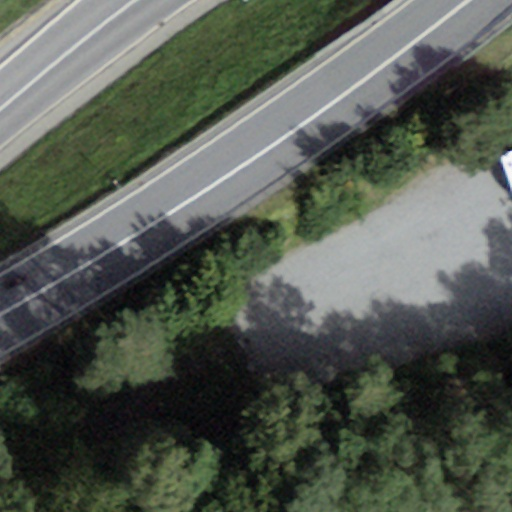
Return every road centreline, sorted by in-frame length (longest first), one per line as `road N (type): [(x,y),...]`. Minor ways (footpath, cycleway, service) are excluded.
road 1 (primary): [(475,0),(246,162),(0,315)]
road 2 (secondary): [(0,114),(131,0)]
